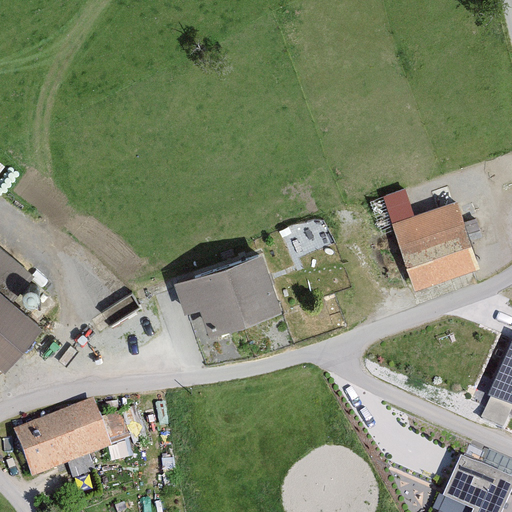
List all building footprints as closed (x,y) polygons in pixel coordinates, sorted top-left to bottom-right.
[(0,189),(2,191),(23,170),(0,148),(0,189)] [(387,219),(410,211),(402,191),(380,199),(387,219)] [(481,276),(458,208),(398,229),(420,296),(481,276)] [(0,298),(23,271),(0,252),(0,361),(31,324),(0,299),(0,298)] [(273,291),(263,260),(173,288),(183,320),(196,316),(200,328),(210,325),(214,339),(276,320),(267,293),(273,291)] [(109,324),(140,314),(135,299),(104,309),(109,324)] [(511,342),(488,394),(491,395),(481,416),(503,426),(509,413),(511,414),(511,342)] [(103,450),(85,403),(5,434),(23,481),(103,450)] [(503,511),(511,493),(511,490),(461,469),(444,509),(451,511),(503,511)]
